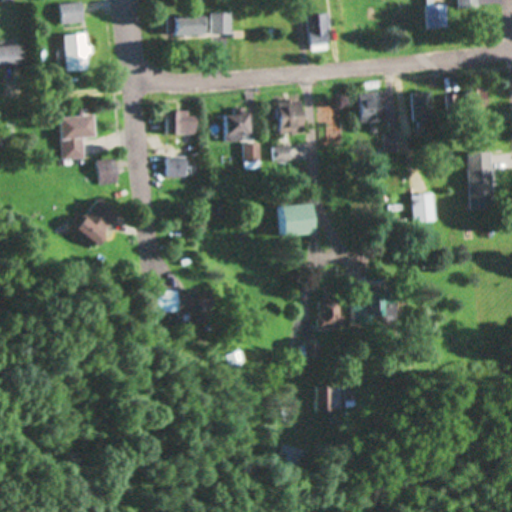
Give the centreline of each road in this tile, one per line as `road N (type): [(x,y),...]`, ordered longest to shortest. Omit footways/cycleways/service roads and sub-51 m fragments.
road 1 (residential): [(137,86),(511,54)]
road 2 (residential): [(156,269),(128,0)]
road 3 (residential): [(303,0),(318,258)]
